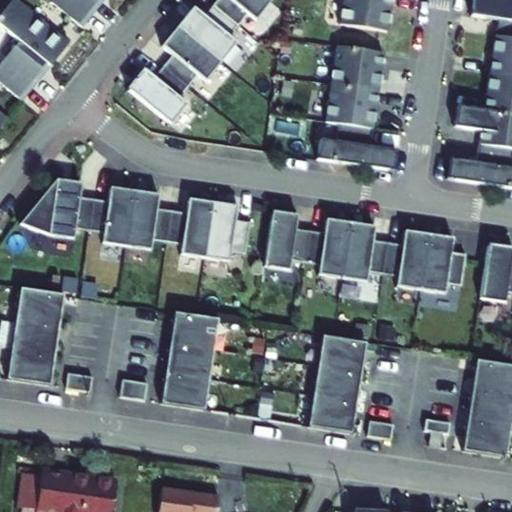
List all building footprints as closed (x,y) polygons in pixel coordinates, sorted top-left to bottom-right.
[(0,64),(0,84),(18,99),(52,56),(56,60),(69,44),(15,0),(12,0),(0,15),(0,28),(18,43),(0,64)] [(53,0),(51,3),(78,25),(98,0),(53,0)] [(82,28),(104,0),(98,0),(78,25),(82,28)] [(271,2),(268,0),(217,0),(213,6),(238,26),(247,15),(254,22),(271,2)] [(386,32),(391,0),(342,0),(339,25),(386,32)] [(496,20),(494,37),(511,39),(511,0),(472,0),(470,16),(496,20)] [(193,9),(177,28),(220,63),(236,44),(228,38),(238,26),(213,6),(203,18),(193,9)] [(220,63),(177,28),(161,47),(172,56),(163,67),(188,88),(197,76),(205,83),(220,63)] [(511,78),(511,39),(494,37),(488,75),(511,78)] [(377,93),(383,55),(336,48),(330,86),(377,93)] [(21,102),(56,60),(52,56),(18,99),(21,102)] [(143,70),(127,89),(170,125),(186,105),(178,99),(188,88),(163,67),(154,79),(143,70)] [(511,78),(488,75),(483,112),(511,116),(511,78)] [(337,125),(372,130),(377,93),(330,86),(325,123),(337,125)] [(511,150),(511,116),(483,112),(457,108),(454,128),(481,131),(479,146),(511,150)] [(369,148),(372,130),(337,125),(334,142),(320,140),(316,161),(393,172),(396,151),(376,148),(375,154),(368,153),(369,148)] [(511,154),(511,150),(479,146),(476,163),(449,159),(446,180),(511,189),(511,168),(510,168),(511,154)] [(81,184),(56,181),(18,227),(48,237),(73,240),(75,230),(89,232),(93,200),(79,198),(81,184)] [(126,248),(134,192),(110,189),(108,202),(93,200),(89,232),(103,234),(102,244),(126,248)] [(157,210),(159,196),(134,192),(126,248),(150,252),(152,242),(166,244),(171,212),(157,210)] [(188,200),(186,214),(171,212),(166,244),(181,246),(180,256),(204,260),(212,204),(188,200)] [(245,256),(250,224),(234,222),(237,208),(212,204),(204,260),(228,263),(230,253),(245,256)] [(297,217),(272,213),(263,269),(289,272),(290,263),(304,265),(309,233),(295,231),(297,217)] [(324,235),(309,233),(304,265),(319,267),(317,277),(341,280),(350,225),(326,221),(324,235)] [(382,276),(387,244),(372,242),(374,228),(350,225),(341,280),(366,284),(368,274),(382,276)] [(402,246),(387,244),(382,276),(397,278),(395,288),(420,292),(428,236),(404,233),(402,246)] [(460,288),(465,256),(450,254),(452,240),(428,236),(420,292),(444,296),(446,286),(460,288)] [(511,263),(511,254),(511,248),(487,245),(479,301),(504,305),(506,295),(511,295),(511,263)] [(64,293),(74,294),(77,279),(67,278),(64,293)] [(95,285),(82,283),(80,297),(93,299),(95,285)] [(58,327),(63,297),(20,291),(15,321),(58,327)] [(212,352),(217,322),(174,315),(169,345),(212,352)] [(54,357),(58,327),(15,321),(15,325),(11,351),(54,357)] [(1,323),(0,328),(0,348),(11,351),(15,325),(1,323)] [(360,375),(365,345),(322,338),(317,369),(360,375)] [(252,354),(262,355),(264,340),(254,339),(252,354)] [(207,382),(212,352),(169,345),(164,375),(207,382)] [(54,357),(11,351),(6,381),(49,387),(54,357)] [(266,360),(264,375),(273,377),(276,362),(266,360)] [(511,399),(511,368),(476,363),(471,393),(511,399)] [(355,406),(360,375),(317,369),(312,399),(355,406)] [(67,374),(65,390),(90,393),(92,378),(67,374)] [(203,412),(207,382),(164,375),(160,405),(203,412)] [(122,381),(119,398),(144,402),(147,385),(122,381)] [(261,391),(259,404),(271,406),(273,393),(261,391)] [(511,411),(511,399),(471,393),(466,423),(509,430),(511,411)] [(350,436),(355,406),(312,399),(307,429),(350,436)] [(431,433),(441,434),(448,436),(450,424),(425,420),(424,432),(431,433)] [(366,438),(390,441),(393,426),(369,422),(366,438)] [(504,460),(509,430),(466,423),(461,454),(504,460)] [(439,449),(441,434),(431,433),(428,447),(439,449)] [(110,511),(115,482),(41,471),(40,476),(21,474),(16,508),(21,509),(20,511),(110,511)] [(216,511),(219,497),(161,489),(157,511),(216,511)]
